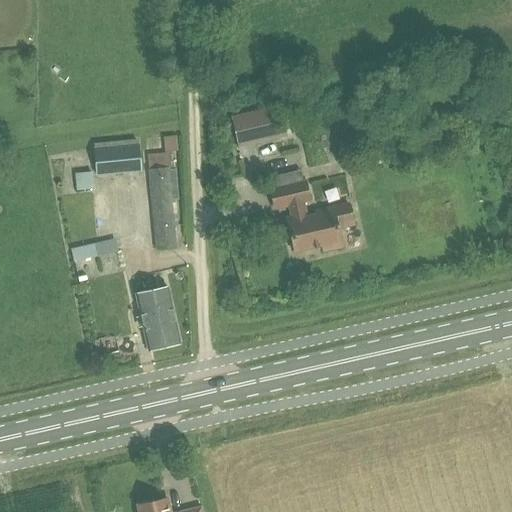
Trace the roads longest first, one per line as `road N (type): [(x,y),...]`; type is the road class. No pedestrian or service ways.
road 1 (secondary): [(0,441),(511,325)]
road 2 (track): [(209,394),(197,0)]
